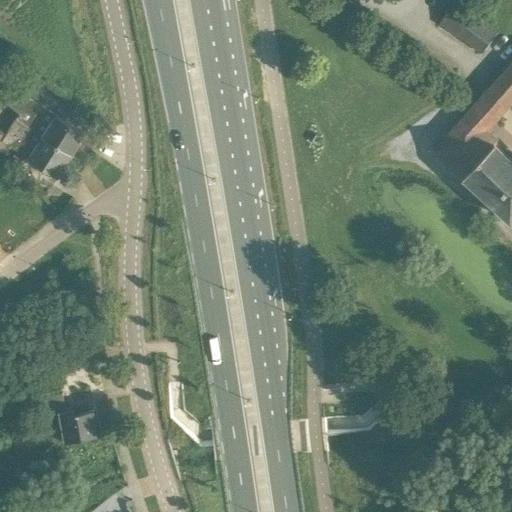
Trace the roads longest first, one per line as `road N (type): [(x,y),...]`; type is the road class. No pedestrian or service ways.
road 1 (primary): [(157,0),(243,511)]
road 2 (primary): [(287,511),(204,0)]
road 3 (unclassified): [(135,197),(133,349),(171,511)]
road 4 (unclassified): [(111,0),(134,126),(135,197)]
road 5 (unclassified): [(0,278),(108,201),(135,197)]
